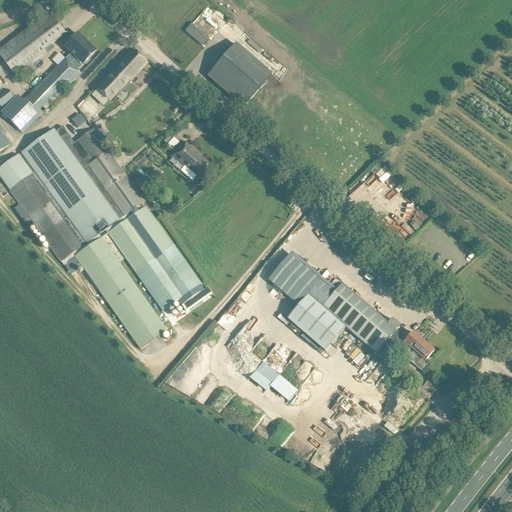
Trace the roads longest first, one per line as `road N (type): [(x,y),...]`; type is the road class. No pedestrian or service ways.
road 1 (unclassified): [(511,374),(98,0)]
road 2 (track): [(488,355),(428,414),(363,511)]
